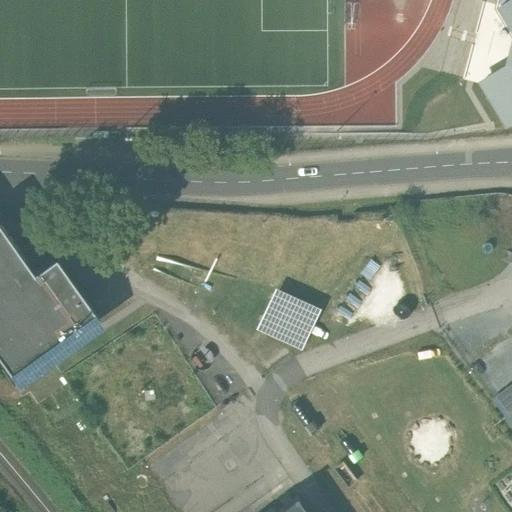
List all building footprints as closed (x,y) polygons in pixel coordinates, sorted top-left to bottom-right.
[(511,65),(481,84),(499,114),(505,124),(511,119),(511,0),(500,7),(511,27),(511,65)] [(0,355),(11,372),(40,351),(96,312),(83,294),(56,256),(35,272),(0,222),(0,355)] [(492,247),(495,244),(497,241),(497,237),(496,233),(494,230),(491,227),(487,226),(484,226),(480,227),(477,229),(474,232),(473,236),(473,240),(475,244),(478,247),(481,249),(485,250),(489,249),(490,248),(492,247)] [(371,261),(360,274),(370,281),(380,268),(371,261)] [(359,282),(356,286),(368,294),(371,290),(359,282)] [(256,331),(301,351),(319,309),(275,289),(256,331)] [(349,294),(346,298),(358,306),(361,302),(349,294)] [(340,307),(337,311),(349,319),(352,315),(340,307)] [(401,320),(403,321),(405,320),(407,319),(408,318),(409,316),(410,313),(409,311),(408,309),(406,308),(404,307),(402,307),(400,308),(398,309),(397,311),(396,313),(396,316),(397,318),(399,319),(401,320)] [(511,386),(497,398),(511,418),(511,386)] [(274,511),(307,511),(297,496),(274,511)]
